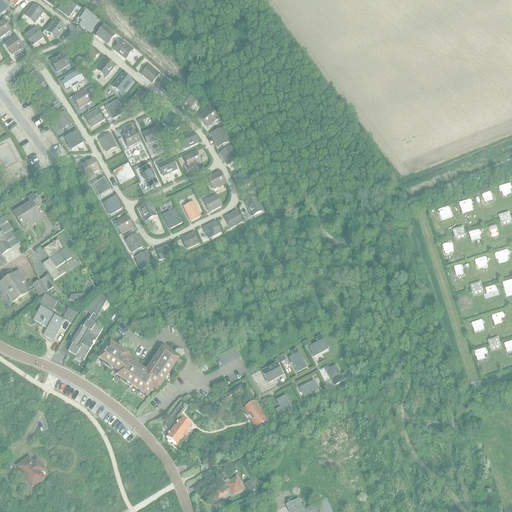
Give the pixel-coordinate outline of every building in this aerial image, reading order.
[(68,17),(75,7),(65,0),(58,10),(68,17)] [(35,22),(43,12),(34,5),(26,14),(35,22)] [(89,33),(97,23),(87,16),(80,26),(89,33)] [(0,37),(10,31),(2,21),(0,22),(0,37)] [(57,38),(65,28),(55,21),(48,30),(57,38)] [(105,44),(113,34),(103,26),(96,36),(105,44)] [(33,45),(43,38),(36,28),(26,35),(33,45)] [(12,55),(22,48),(15,38),(5,45),(12,55)] [(121,41),(113,51),(125,61),(133,51),(121,41)] [(88,64),(96,55),(86,47),(78,56),(88,64)] [(62,54),(50,62),(57,72),(69,64),(62,54)] [(105,78),(114,67),(105,59),(96,70),(105,78)] [(151,84),(159,75),(150,67),(142,76),(151,84)] [(65,80),(61,83),(65,89),(69,87),(70,88),(84,80),(77,70),(64,79),(65,80)] [(32,90),(42,83),(35,73),(25,80),(32,90)] [(122,75),(112,87),(122,95),(132,83),(122,75)] [(164,79),(156,88),(168,98),(176,89),(164,79)] [(140,109),(149,98),(140,90),(131,101),(140,109)] [(46,109),(56,102),(49,92),(39,99),(46,109)] [(80,108),(90,102),(84,92),(73,98),(80,108)] [(187,112),(194,102),(184,95),(177,105),(187,112)] [(112,119),(123,113),(117,102),(106,108),(112,119)] [(209,108),(198,117),(207,128),(217,119),(209,108)] [(91,128),(103,120),(97,110),(85,118),(91,128)] [(61,131),(71,124),(64,113),(53,119),(61,131)] [(172,133),(179,127),(169,115),(161,121),(172,133)] [(147,144),(160,139),(155,128),(142,133),(147,144)] [(216,146),(228,141),(222,129),(211,134),(216,146)] [(129,147),(139,142),(134,131),(123,136),(129,147)] [(71,149),(82,143),(75,132),(65,138),(71,149)] [(184,150),(197,144),(192,133),(179,139),(184,150)] [(106,152),(116,147),(110,135),(99,140),(106,152)] [(226,164),(236,158),(230,147),(219,154),(226,164)] [(189,169),(200,163),(195,152),(184,158),(189,169)] [(158,165),(163,176),(176,170),(171,159),(158,165)] [(87,176),(98,170),(92,160),(81,166),(87,176)] [(155,182),(146,164),(137,168),(147,186),(155,182)] [(120,183),(133,176),(127,166),(114,172),(120,183)] [(240,188),(251,182),(245,172),(234,177),(240,188)] [(213,189),(224,184),(219,173),(208,178),(213,189)] [(98,195),(109,189),(103,179),(92,185),(98,195)] [(35,223),(41,219),(35,209),(40,206),(32,194),(27,198),(30,202),(13,213),(22,227),(33,220),(35,223)] [(209,212),(221,206),(216,195),(203,202),(209,212)] [(110,214),(121,208),(115,198),(104,204),(110,214)] [(251,216),(262,211),(257,200),(246,205),(251,216)] [(150,203),(138,208),(145,222),(156,216),(150,203)] [(191,221),(200,217),(193,203),(184,207),(191,221)] [(174,211),(163,216),(170,229),(181,224),(180,222),(174,211)] [(232,228),(242,222),(236,211),(226,217),(232,228)] [(500,216),(499,217),(501,222),(502,223),(510,220),(511,219),(509,214),(508,213),(500,216)] [(121,234),(132,228),(126,217),(115,223),(121,234)] [(210,238),(220,233),(215,222),(204,227),(210,238)] [(454,230),(453,232),(455,237),(456,238),(464,235),(465,234),(463,229),(462,228),(454,230)] [(0,251),(2,254),(10,249),(5,242),(6,242),(0,232),(0,251)] [(188,249),(199,244),(194,233),(183,238),(188,249)] [(132,253),(142,247),(136,237),(126,242),(132,253)] [(60,266),(71,259),(57,239),(42,250),(49,260),(42,264),(53,281),(65,273),(60,266)] [(160,260),(174,254),(170,245),(156,251),(160,260)] [(141,270),(151,265),(146,254),(135,259),(141,270)] [(12,303),(22,296),(27,294),(18,281),(22,278),(18,271),(0,283),(0,291),(0,292),(4,290),(12,303)] [(53,287),(46,277),(40,280),(46,292),(53,287)] [(38,296),(45,293),(39,281),(33,285),(38,296)] [(471,285),(471,287),(472,292),(474,293),(482,290),(482,289),(481,284),(479,283),(471,285)] [(39,305),(41,307),(33,320),(42,325),(43,324),(49,327),(43,336),(53,341),(65,321),(70,325),(77,314),(69,309),(63,319),(51,312),(57,302),(45,294),(39,305)] [(78,306),(86,298),(83,294),(71,296),(68,300),(78,306)] [(106,302),(102,296),(100,294),(83,310),(90,315),(96,318),(106,302)] [(68,351),(83,360),(102,329),(87,320),(68,351)] [(314,357),(328,349),(321,335),(315,338),(318,343),(309,348),(314,357)] [(489,341),(488,342),(490,347),(491,348),(499,346),(500,344),(498,339),(497,338),(489,341)] [(175,363),(178,358),(163,348),(146,372),(126,359),(129,356),(108,342),(98,358),(102,361),(101,363),(112,370),(114,368),(118,371),(115,374),(120,378),(119,379),(130,387),(131,385),(146,395),(152,385),(158,388),(168,374),(169,375),(177,364),(175,363)] [(297,372),(306,368),(296,349),(291,352),(293,356),(289,358),(297,372)] [(275,365),(261,373),(267,383),(281,375),(275,365)] [(334,385),(347,378),(344,373),(340,375),(335,366),(326,371),(334,385)] [(310,395),(318,390),(314,381),(299,389),(306,401),(311,398),(310,395)] [(284,415),(293,410),(285,396),(277,401),(284,415)] [(168,420),(165,424),(172,429),(165,438),(167,439),(167,441),(169,442),(171,442),(176,446),(192,426),(181,418),(180,418),(180,417),(187,407),(181,403),(167,420),(168,420)] [(254,403),(244,409),(256,428),(266,421),(254,403)] [(32,487),(44,478),(40,472),(44,470),(36,460),(32,462),(28,457),(16,466),(32,487)] [(215,486),(207,491),(211,498),(210,498),(213,503),(218,500),(217,499),(228,493),(229,495),(231,494),(232,496),(244,490),(236,477),(230,480),(229,478),(223,481),(222,479),(213,484),(215,486)] [(244,484),(250,494),(257,490),(251,480),(244,484)] [(327,511),(330,511),(325,501),(303,511),(298,500),(286,505),(289,511),(327,511)]
